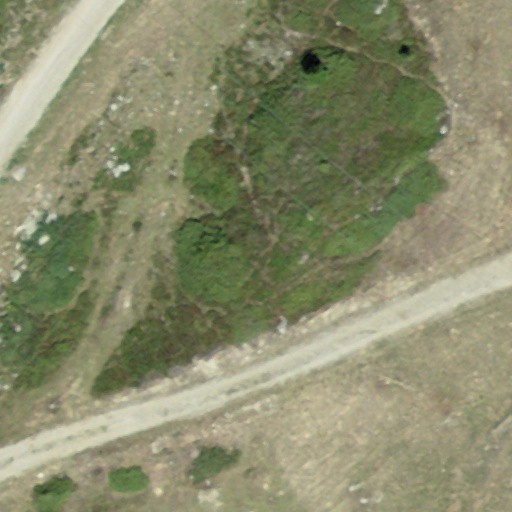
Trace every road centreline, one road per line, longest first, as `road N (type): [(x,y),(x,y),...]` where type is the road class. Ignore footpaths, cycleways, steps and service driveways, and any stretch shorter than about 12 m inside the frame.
road 1 (track): [(0,467),(92,428),(275,372),(511,267)]
road 2 (track): [(0,136),(93,0)]
